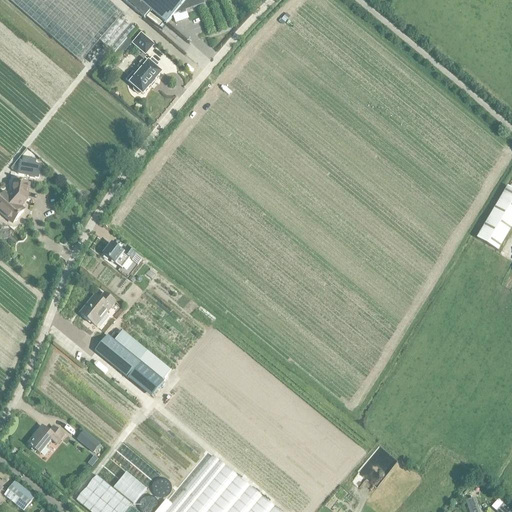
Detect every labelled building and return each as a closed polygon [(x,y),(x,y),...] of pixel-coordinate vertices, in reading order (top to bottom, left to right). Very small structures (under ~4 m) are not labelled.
[(8,0),(81,62),(99,41),(114,55),(135,30),(120,17),(123,14),(106,0),(8,0)] [(121,0),(144,19),(151,12),(166,25),(172,19),(171,17),(184,12),(205,5),(202,0),(121,0)] [(141,33),(132,44),(146,56),(155,45),(141,33)] [(142,71),(137,77),(137,76),(133,73),(127,81),(134,88),(134,89),(134,91),(138,95),(141,95),(141,94),(143,95),(150,87),(151,87),(155,83),(154,82),(161,74),(155,69),(159,65),(152,59),(149,63),(145,60),(138,67),(142,71)] [(35,170),(23,160),(16,169),(28,179),(35,170)] [(11,194),(8,198),(4,195),(0,198),(0,212),(13,224),(23,212),(19,208),(25,200),(28,185),(14,182),(11,194)] [(498,252),(511,227),(511,190),(508,188),(501,199),(477,240),(498,252)] [(104,255),(122,269),(129,259),(132,261),(136,256),(128,249),(124,255),(112,245),(104,255)] [(80,314),(96,327),(116,303),(104,294),(100,300),(95,296),(80,314)] [(162,381),(171,371),(148,352),(139,363),(108,337),(95,352),(151,398),(163,382),(162,381)] [(28,445),(40,455),(51,441),(57,445),(64,437),(53,428),(49,433),(42,427),(28,445)] [(93,454),(101,445),(84,432),(77,441),(93,454)] [(279,511),(261,497),(226,467),(188,511),(279,511)] [(77,501),(90,511),(125,511),(129,507),(95,479),(77,501)] [(15,488),(31,502),(35,498),(18,484),(15,488)] [(12,487),(5,496),(23,511),(31,502),(12,487)] [(465,501),(470,511),(481,511),(474,497),(465,501)] [(511,511),(511,508),(500,497),(491,506),(498,511),(511,511)]
